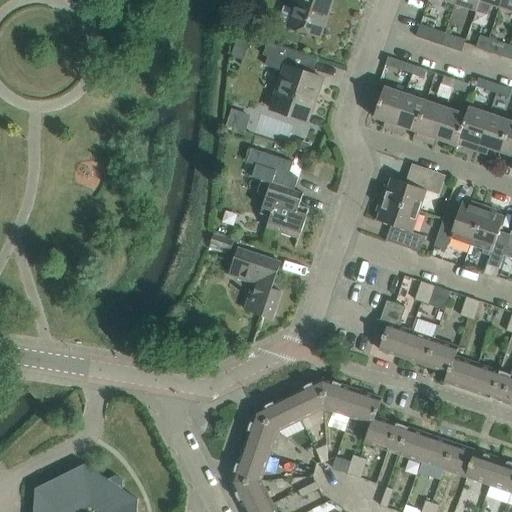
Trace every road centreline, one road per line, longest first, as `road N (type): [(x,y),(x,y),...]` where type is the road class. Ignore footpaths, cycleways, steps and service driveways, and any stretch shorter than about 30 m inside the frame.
road 1 (residential): [(511,418),(288,348)]
road 2 (residential): [(339,236),(511,291)]
road 3 (residential): [(511,188),(353,130)]
road 4 (residential): [(154,379),(0,353)]
road 5 (residential): [(219,511),(154,379)]
road 6 (residential): [(154,379),(216,385),(288,348)]
road 7 (residential): [(511,76),(375,35)]
road 8 (residential): [(288,348),(304,337),(339,236)]
